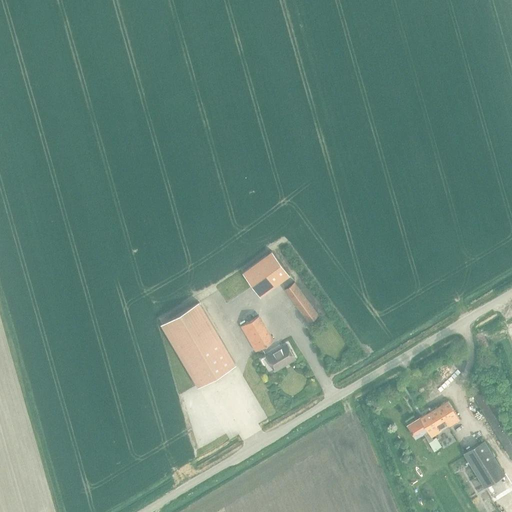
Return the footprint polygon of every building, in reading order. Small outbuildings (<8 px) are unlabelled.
[(243,272),(261,296),(290,275),(272,250),(243,272)] [(284,289),(308,321),(318,313),(294,281),(284,289)] [(161,325),(197,385),(235,363),(199,302),(161,325)] [(240,325),(255,350),(273,340),(258,315),(240,325)] [(266,356),(274,370),(295,358),(286,344),(266,356)] [(468,387),(511,459),(511,428),(482,379),(468,387)] [(433,439),(431,436),(459,419),(448,400),(407,424),(415,436),(422,432),(434,451),(441,446),(436,437),(433,439)] [(462,450),(484,486),(506,473),(484,437),(462,450)]
